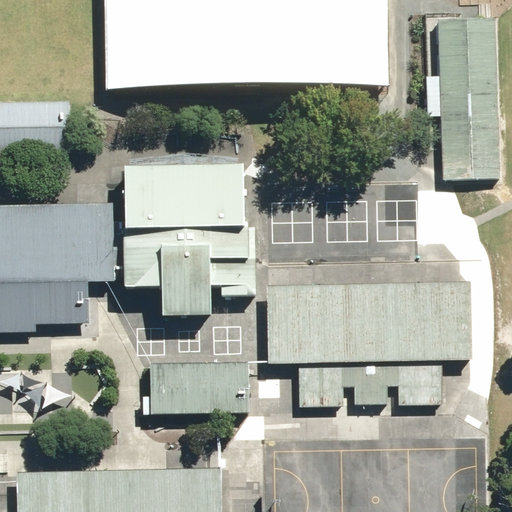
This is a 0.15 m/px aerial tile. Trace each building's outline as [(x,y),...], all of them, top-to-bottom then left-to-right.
[(441,22),(447,181),(503,179),(498,18),(441,22)] [(0,169),(7,170),(7,154),(72,154),(72,103),(0,103),(0,169)] [(0,327),(33,328),(33,309),(43,308),(43,327),(88,326),(87,283),(116,282),(116,281),(127,281),(127,288),(166,288),(167,317),(215,317),(216,287),(228,287),(228,298),(258,297),(258,259),(253,260),(251,227),(250,227),(248,165),(128,168),(129,222),(115,222),(114,204),(0,206),(0,327)] [(300,365),(301,408),(345,407),(345,388),(357,388),(357,407),(389,406),(389,387),(400,387),(400,406),(445,405),(444,362),(476,361),(474,283),(270,287),(272,365),(300,365)] [(154,364),(154,415),(250,414),(250,363),(154,364)] [(223,511),(223,470),(18,475),(19,511),(223,511)]
